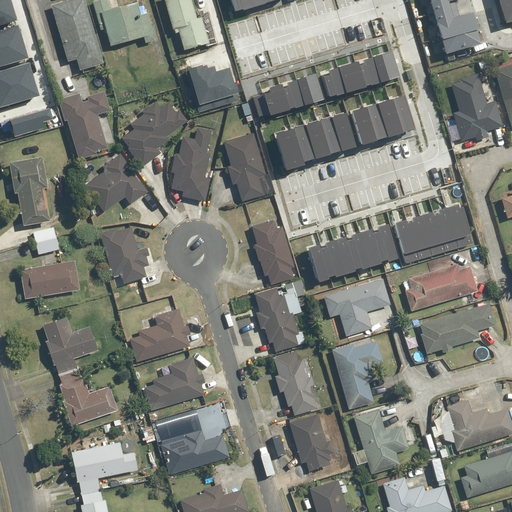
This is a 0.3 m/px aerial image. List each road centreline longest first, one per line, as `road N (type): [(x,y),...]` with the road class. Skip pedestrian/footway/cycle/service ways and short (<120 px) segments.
road 1 (residential): [(396,3),(438,153),(292,201)]
road 2 (residential): [(197,248),(279,511)]
road 3 (residential): [(511,305),(480,203),(492,167),(511,154)]
road 4 (residential): [(245,44),(396,3)]
